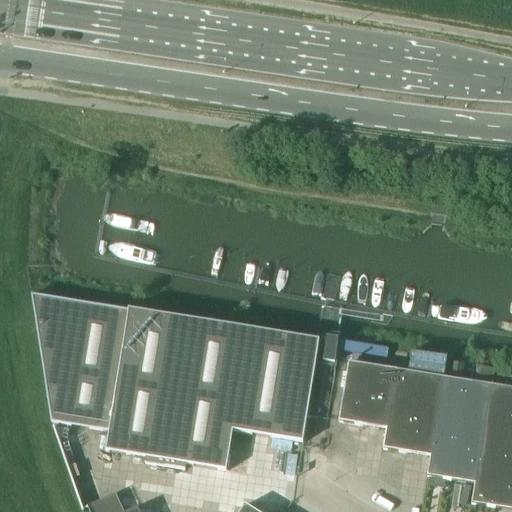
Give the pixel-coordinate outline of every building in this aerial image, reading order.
[(128,313),(32,297),(51,423),(109,433),(105,452),(146,459),(145,464),(185,471),(186,466),(226,472),(232,432),(255,436),(302,444),(307,418),(314,369),(319,342),(315,342),(255,332),(128,311),(128,313)] [(326,338),(322,362),(334,363),(338,339),(326,338)] [(387,431),(397,372),(348,364),(339,423),(386,431),(387,431)] [(314,369),(307,418),(316,420),(324,371),(314,369)] [(386,431),(383,451),(430,458),(431,458),(444,379),(442,379),(410,374),(397,372),(387,431),(386,431)] [(430,458),(427,478),(474,486),(475,486),(492,387),(473,384),(461,382),(444,379),(431,458),(430,458)] [(511,511),(511,390),(492,387),(475,486),(474,486),(471,505),(511,511)] [(87,508),(89,511),(122,511),(115,495),(87,508)]
